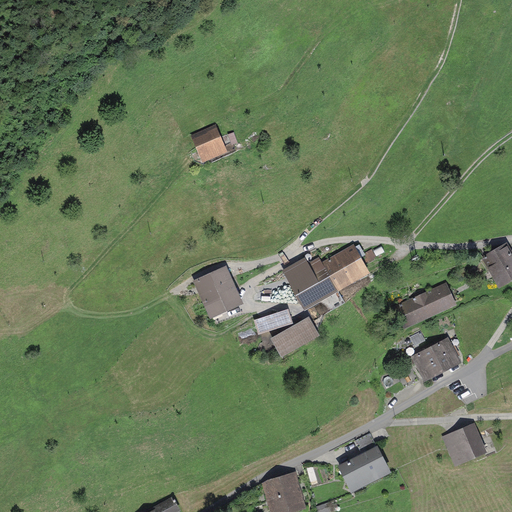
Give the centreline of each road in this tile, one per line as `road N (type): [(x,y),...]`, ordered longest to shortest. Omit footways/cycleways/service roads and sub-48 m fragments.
road 1 (unclassified): [(197,511),(377,423),(511,344)]
road 2 (track): [(460,0),(441,68),(367,177),(283,251)]
road 3 (track): [(248,139),(322,35),(349,13),(400,0)]
road 4 (track): [(511,135),(408,241)]
